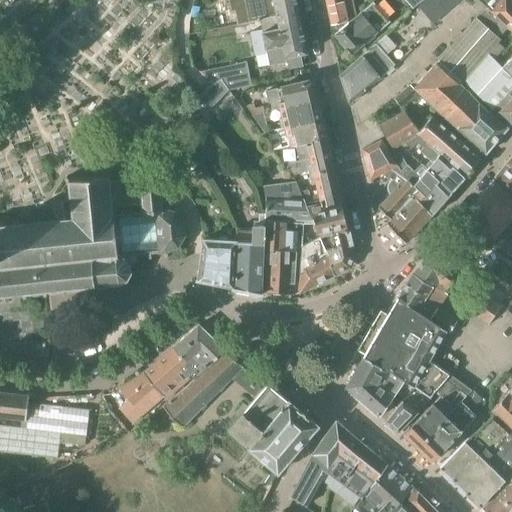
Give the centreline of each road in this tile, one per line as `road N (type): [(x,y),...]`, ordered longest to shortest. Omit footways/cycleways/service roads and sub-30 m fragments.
road 1 (residential): [(386,276),(319,0)]
road 2 (residential): [(240,311),(199,300),(160,338),(105,370),(63,379),(0,376)]
road 3 (residential): [(511,139),(386,276)]
road 4 (residential): [(386,276),(316,309),(240,311)]
road 5 (residential): [(325,392),(386,276)]
